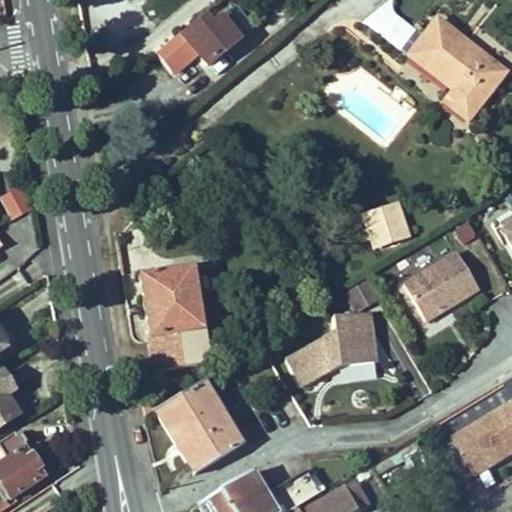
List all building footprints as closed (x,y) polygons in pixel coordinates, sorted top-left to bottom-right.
[(207,65),(244,36),(224,10),(215,17),(208,9),(180,33),(199,56),(207,65)] [(502,73),(436,22),(408,55),(452,92),(443,103),(466,121),(502,73)] [(156,53),(175,76),(199,56),(180,33),(156,53)] [(0,195),(0,197),(11,220),(32,210),(20,186),(0,195)] [(363,213),(374,250),(410,240),(399,202),(363,213)] [(511,215),(500,223),(511,242),(511,215)] [(482,290),(459,254),(406,286),(429,323),(448,311),(446,309),(451,305),(452,307),(452,308),(482,290)] [(202,332),(192,267),(138,276),(148,340),(202,332)] [(371,315),(333,320),(335,334),(288,358),(302,387),(339,368),(376,364),(371,315)] [(0,352),(12,345),(0,325),(0,352)] [(207,365),(202,332),(148,340),(153,373),(207,365)] [(222,381),(238,372),(234,364),(218,374),(222,381)] [(0,426),(23,412),(11,394),(19,389),(3,365),(0,367),(0,426)] [(232,414),(209,375),(152,409),(176,447),(182,443),(200,473),(259,438),(242,410),(232,414)] [(476,477),(511,457),(511,400),(452,434),(476,477)] [(0,486),(8,499),(49,474),(31,446),(22,451),(21,447),(25,445),(21,436),(15,439),(13,436),(0,444),(0,462),(1,464),(0,464),(0,486)] [(200,473),(182,443),(176,447),(193,476),(200,473)] [(297,511),(322,497),(308,474),(272,495),(262,479),(246,488),(243,483),(196,511),(195,511),(297,511)] [(246,488),(262,479),(259,474),(243,483),(246,488)] [(363,511),(371,508),(357,483),(305,511),(363,511)]
